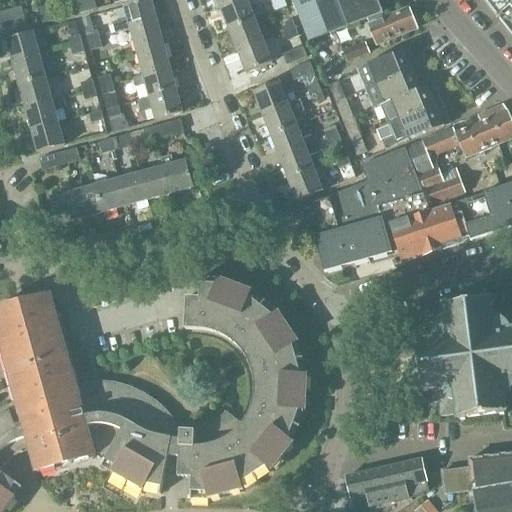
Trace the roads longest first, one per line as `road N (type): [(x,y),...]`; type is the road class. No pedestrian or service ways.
road 1 (residential): [(0,279),(261,208)]
road 2 (residential): [(261,208),(184,0)]
road 3 (residential): [(333,314),(511,257)]
road 4 (residential): [(335,455),(511,439)]
road 5 (residential): [(335,455),(347,381),(333,314)]
road 6 (residential): [(261,208),(295,270),(333,314)]
